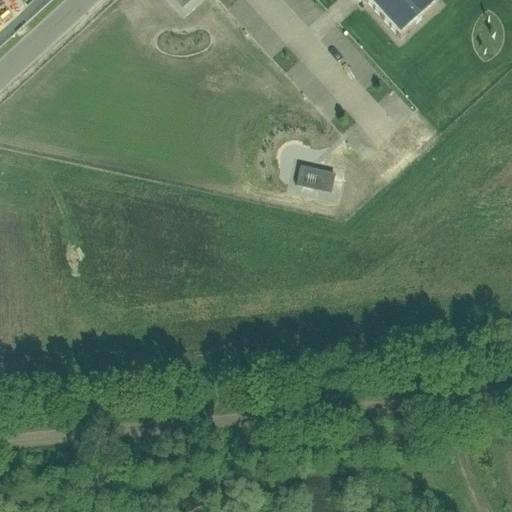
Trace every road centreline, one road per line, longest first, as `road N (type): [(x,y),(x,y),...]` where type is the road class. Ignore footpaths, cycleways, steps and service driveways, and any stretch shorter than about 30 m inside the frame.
road 1 (unclassified): [(0,449),(511,405)]
road 2 (unclassified): [(0,83),(92,0)]
